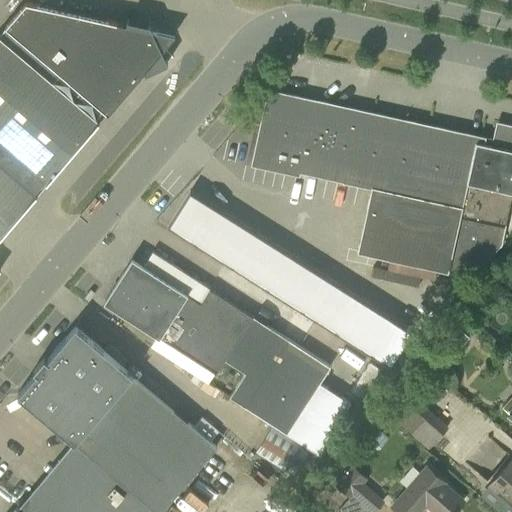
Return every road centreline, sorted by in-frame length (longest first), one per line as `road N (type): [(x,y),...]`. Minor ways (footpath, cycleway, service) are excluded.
road 1 (unclassified): [(511,64),(320,19),(265,29),(0,338)]
road 2 (unknown): [(171,135),(362,272)]
